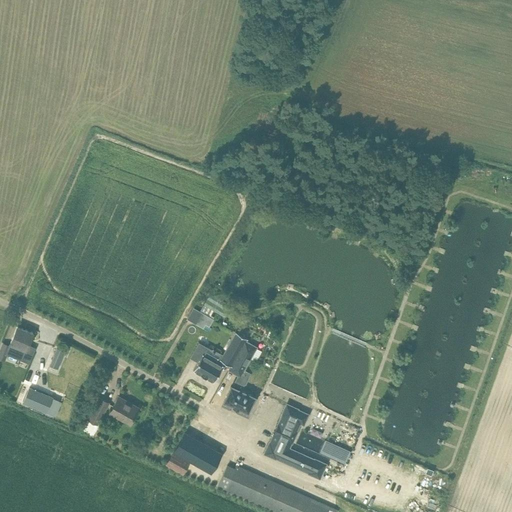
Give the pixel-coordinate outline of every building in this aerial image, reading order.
[(0,81),(34,85),(36,66),(0,61),(0,81)] [(40,79),(29,96),(53,112),(65,94),(40,79)] [(202,304),(224,315),(230,304),(208,293),(202,304)] [(194,308),(188,320),(203,327),(204,323),(209,326),(215,314),(203,307),(201,311),(194,308)] [(9,348),(7,353),(22,359),(26,350),(30,351),(32,346),(28,344),(29,342),(33,333),(17,326),(13,335),(10,343),(9,345),(10,345),(9,348)] [(231,366),(245,341),(247,338),(236,332),(220,360),(231,366)] [(245,341),(231,366),(230,370),(239,375),(240,375),(243,370),(256,347),(245,341)] [(2,345),(0,349),(0,359),(4,361),(6,355),(9,348),(10,345),(9,345),(3,342),(2,345)] [(199,344),(191,359),(198,362),(194,368),(205,374),(204,376),(214,381),(222,366),(203,355),(206,349),(199,344)] [(57,348),(50,366),(58,369),(64,356),(65,351),(57,348)] [(240,375),(239,375),(233,387),(231,386),(224,401),(233,405),(232,406),(239,409),(239,407),(248,412),(254,397),(241,391),(249,374),(243,370),(240,375)] [(29,387),(23,402),(46,412),(52,397),(29,387)] [(127,401),(119,396),(109,413),(129,424),(137,409),(126,403),(127,401)] [(109,403),(100,398),(82,430),(91,435),(109,403)] [(315,460),(288,448),(291,442),(292,442),(296,431),(300,422),(303,423),(307,414),(297,409),(287,404),(282,414),(283,415),(279,424),(278,423),(274,434),(270,443),(265,453),(275,458),(276,457),(309,472),(309,473),(319,477),(325,464),(315,459),(315,460)] [(184,432),(173,452),(209,473),(221,454),(184,432)] [(325,441),(319,454),(345,466),(351,453),(325,441)] [(227,464),(217,486),(240,496),(276,511),(334,511),(335,509),(236,465),(235,468),(227,464)]
